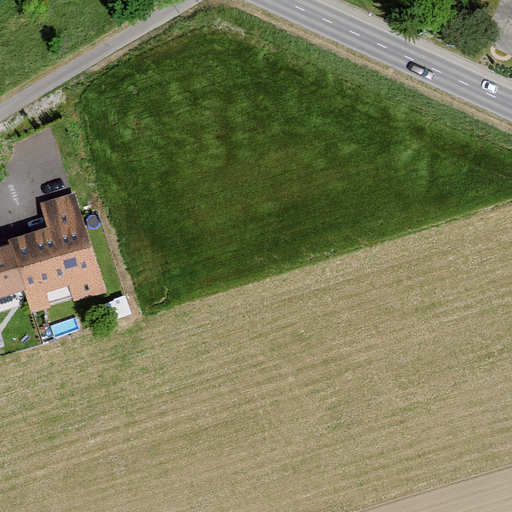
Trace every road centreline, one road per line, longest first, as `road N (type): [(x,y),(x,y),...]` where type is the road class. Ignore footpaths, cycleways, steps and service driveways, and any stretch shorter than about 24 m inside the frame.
road 1 (secondary): [(278,0),(511,105)]
road 2 (residential): [(0,113),(181,0)]
